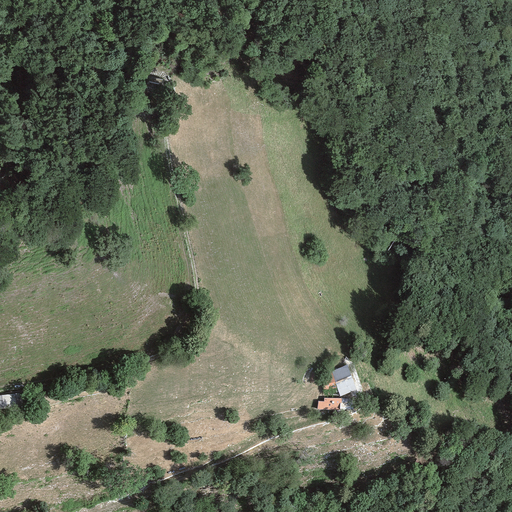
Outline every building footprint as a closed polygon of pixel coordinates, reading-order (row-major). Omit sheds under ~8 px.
[(148,81),(144,91),(157,95),(161,86),(148,81)] [(347,365),(322,373),(323,391),(336,388),(339,396),(357,390),(347,365)] [(83,384),(64,389),(66,398),(77,395),(76,393),(85,391),(83,384)] [(23,393),(0,396),(0,408),(25,406),(23,393)] [(323,402),(317,401),(317,409),(353,410),(352,400),(324,397),(323,402)]
